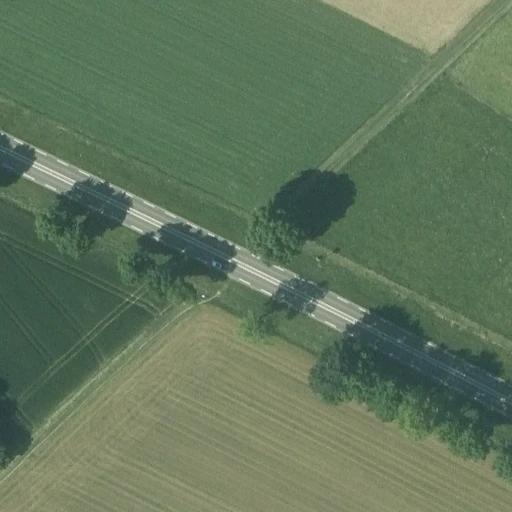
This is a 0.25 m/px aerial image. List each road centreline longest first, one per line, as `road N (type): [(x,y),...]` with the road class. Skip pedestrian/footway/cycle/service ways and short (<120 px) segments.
road 1 (primary): [(511,405),(0,150)]
road 2 (unknown): [(0,473),(222,257)]
road 3 (track): [(499,0),(294,194)]
